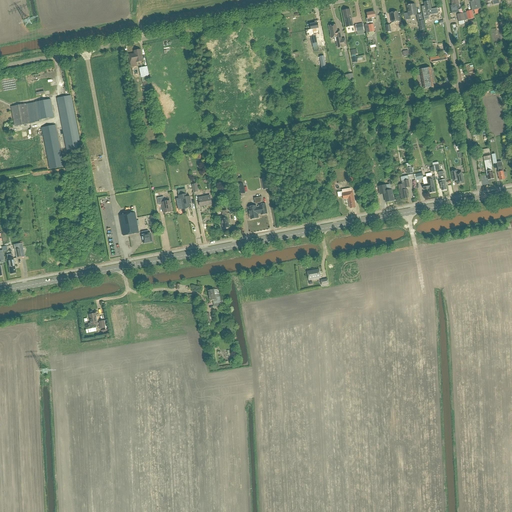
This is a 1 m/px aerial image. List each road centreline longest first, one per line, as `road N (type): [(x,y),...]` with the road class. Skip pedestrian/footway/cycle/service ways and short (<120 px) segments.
road 1 (secondary): [(0,291),(480,198)]
road 2 (unclassified): [(0,67),(348,0)]
road 3 (residential): [(480,198),(442,0)]
